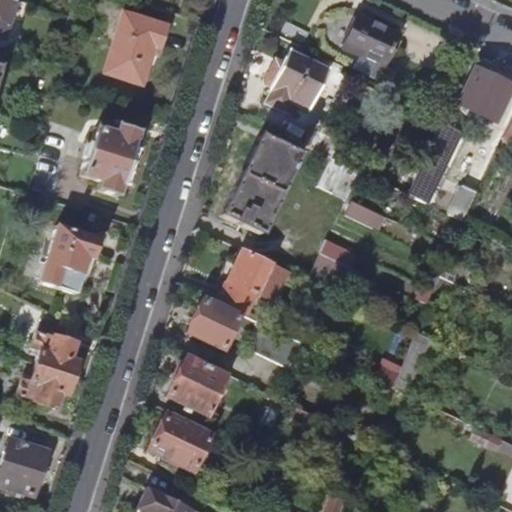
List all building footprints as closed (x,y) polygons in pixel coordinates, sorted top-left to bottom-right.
[(0,0),(0,39),(11,3),(0,0)] [(74,21),(80,3),(71,0),(65,19),(74,21)] [(119,13),(100,72),(137,84),(148,46),(155,48),(162,27),(119,13)] [(343,48),(381,66),(396,36),(357,17),(343,48)] [(61,65),(74,21),(65,19),(52,62),(61,65)] [(274,95),(267,108),(303,125),(329,73),(287,53),(283,61),(276,58),(268,75),(274,78),(268,92),(274,95)] [(459,107),(494,124),(511,89),(476,72),(459,107)] [(511,116),(501,139),(511,144),(511,116)] [(95,128),(88,147),(92,148),(89,158),(85,157),(79,177),(98,183),(95,192),(116,198),(121,184),(129,186),(141,149),(133,146),(137,133),(116,126),(114,134),(95,128)] [(441,126),(407,196),(426,206),(435,187),(442,191),(448,179),(441,175),(460,135),(441,126)] [(309,151),(327,160),(335,143),(318,134),(309,151)] [(223,217),(263,237),(302,158),(261,139),(223,217)] [(82,156),(85,157),(89,158),(92,148),(88,147),(85,146),(82,156)] [(358,175),(331,162),(318,188),(345,202),(358,175)] [(448,216),(462,223),(476,193),(462,186),(448,216)] [(352,201),(347,212),(379,229),(385,218),(352,201)] [(84,284),(97,241),(59,230),(46,273),(84,284)] [(305,284),(337,300),(345,285),(360,292),(366,279),(351,271),(357,258),(326,242),(305,284)] [(289,276),(241,252),(214,306),(235,315),(243,319),(256,294),(276,304),(289,276)] [(445,269),(440,279),(452,285),(457,274),(445,269)] [(440,279),(433,295),(445,300),(452,285),(440,279)] [(272,333),(243,319),(235,315),(233,319),(198,302),(183,334),(218,351),(229,328),(248,337),(243,349),(284,369),(297,345),(272,333)] [(31,363),(69,375),(73,362),(65,360),(70,342),(33,331),(28,348),(35,350),(31,363)] [(435,347),(416,339),(392,391),(409,400),(435,347)] [(395,383),(400,363),(383,358),(378,379),(395,383)] [(202,420),(221,381),(183,362),(164,401),(202,420)] [(31,363),(30,368),(67,379),(69,375),(31,363)] [(67,379),(30,368),(26,383),(18,381),(13,398),(50,410),(55,392),(63,395),(67,379)] [(146,455),(192,478),(209,442),(163,420),(146,455)] [(511,448),(474,430),(469,439),(511,459),(511,448)] [(8,440),(0,463),(0,481),(35,492),(47,452),(8,440)] [(188,511),(143,489),(134,509),(140,511),(188,511)]
